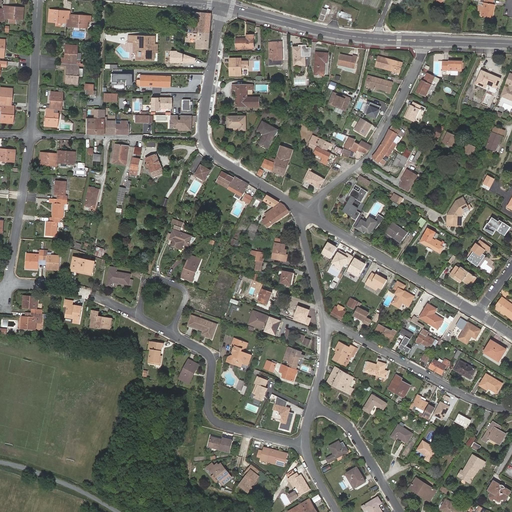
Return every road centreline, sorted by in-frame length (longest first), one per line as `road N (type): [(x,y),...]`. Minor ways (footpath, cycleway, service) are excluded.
road 1 (residential): [(426,40),(378,142),(304,211)]
road 2 (residential): [(325,323),(469,398),(511,409)]
road 3 (residential): [(478,313),(304,211)]
road 4 (residential): [(305,443),(214,417),(207,402),(211,359),(172,334)]
road 5 (residential): [(31,133),(203,137)]
road 6 (residential): [(31,133),(4,298)]
road 7 (tertiary): [(223,6),(375,38)]
road 8 (residential): [(401,511),(351,430),(313,403)]
road 9 (residential): [(38,0),(31,133)]
road 10 (residential): [(203,137),(223,6)]
road 11 (residential): [(304,211),(213,153),(203,137)]
road 12 (residential): [(0,461),(116,511)]
road 13 (residential): [(172,334),(183,288),(149,279),(137,316)]
